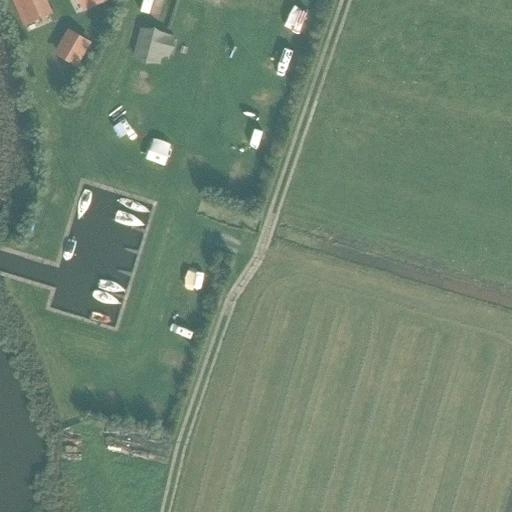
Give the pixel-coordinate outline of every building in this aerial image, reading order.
[(53,25),(40,0),(26,0),(17,5),(32,35),(53,25)] [(105,0),(74,0),(81,17),(108,6),(105,0)] [(135,62),(173,66),(177,33),(138,29),(135,62)] [(90,46),(66,33),(51,59),(75,73),(90,46)] [(166,167),(170,156),(149,150),(146,160),(166,167)]
